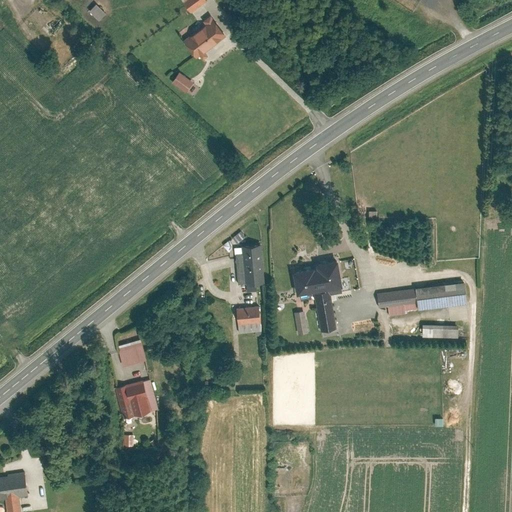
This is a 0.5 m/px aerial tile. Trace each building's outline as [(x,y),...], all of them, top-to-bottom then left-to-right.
[(181,0),(191,13),(208,1),(207,0),(181,0)] [(96,20),(104,12),(94,2),(86,9),(96,20)] [(185,46),(196,59),(199,57),(202,61),(207,57),(204,53),(224,38),(224,34),(210,16),(203,22),(206,25),(186,40),(185,46)] [(193,81),(178,71),(170,81),(185,92),(193,81)] [(262,246),(235,248),(238,286),(264,284),(262,246)] [(316,265),(317,270),(293,274),(297,296),(342,288),(337,262),(316,265)] [(386,305),(386,312),(467,303),(464,280),(372,291),(374,307),(386,305)] [(260,330),(258,305),(233,307),(234,332),(260,330)] [(296,333),(306,331),(302,309),(292,311),(296,333)] [(419,323),(419,335),(454,336),(454,323),(419,323)] [(117,346),(123,368),(147,361),(141,340),(117,346)] [(116,389),(124,420),(160,411),(151,380),(116,389)] [(125,443),(133,442),(133,434),(124,435),(125,443)] [(0,474),(0,500),(28,497),(24,471),(0,474)]
